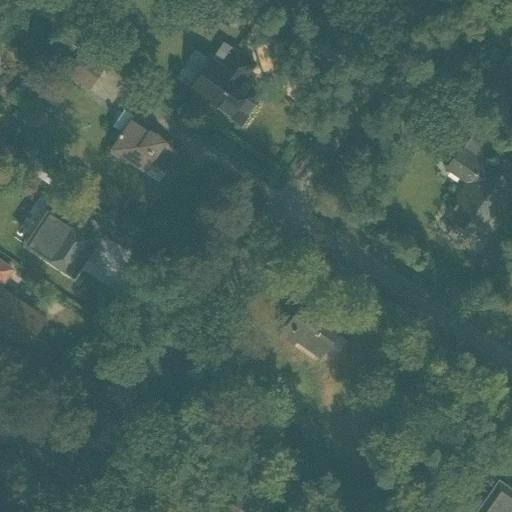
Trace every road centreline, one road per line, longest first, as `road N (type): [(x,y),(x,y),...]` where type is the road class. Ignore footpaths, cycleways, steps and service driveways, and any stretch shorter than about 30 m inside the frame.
road 1 (residential): [(77,511),(286,216)]
road 2 (residential): [(511,373),(286,216)]
road 3 (residential): [(286,216),(434,0)]
